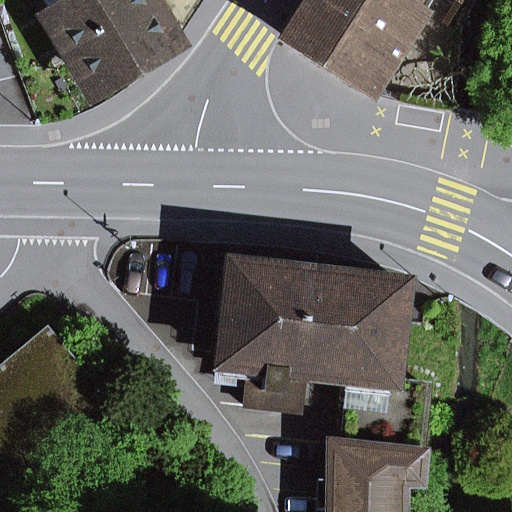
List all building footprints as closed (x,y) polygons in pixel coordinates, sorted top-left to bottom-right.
[(92,87),(165,44),(156,27),(139,0),(48,0),(59,17),(52,21),(92,87)] [(157,0),(139,0),(156,27),(169,20),(157,0)] [(307,0),(282,37),(359,87),(361,83),(372,90),(427,0),(307,0)] [(92,87),(97,97),(171,53),(165,44),(92,87)] [(303,375),(347,380),(389,384),(400,284),(227,264),(216,365),(248,369),(258,370),(253,408),(299,413),(303,375)] [(0,511),(0,492),(104,404),(45,333),(0,370),(0,511)] [(243,407),(253,408),(258,370),(248,369),(243,407)] [(415,483),(425,387),(389,384),(347,380),(335,465),(333,480),(327,480),(327,511),(401,511),(402,483),(415,483)]
